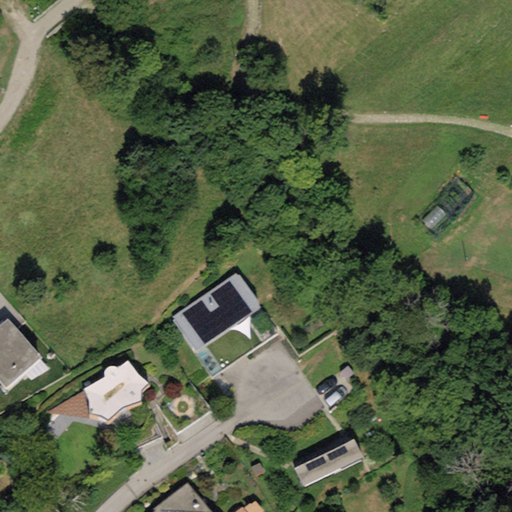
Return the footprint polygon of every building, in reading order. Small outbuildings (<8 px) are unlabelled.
[(259,307),(236,274),(172,319),(195,352),(259,307)] [(7,319),(0,324),(0,385),(4,390),(41,359),(7,319)] [(104,378),(82,389),(83,391),(88,402),(88,415),(101,417),(107,421),(124,408),(140,401),(141,389),(147,384),(126,362),(117,368),(115,367),(112,367),(108,367),(106,369),(104,371),(104,374),(104,376),(104,378)] [(83,391),(46,413),(88,419),(88,415),(88,402),(83,391)] [(353,441),(295,469),(304,487),(362,459),(353,441)] [(210,511),(187,483),(152,510),(155,511),(154,511),(210,511)]
